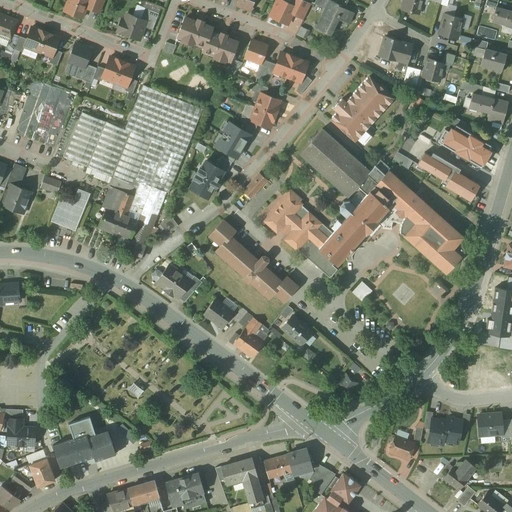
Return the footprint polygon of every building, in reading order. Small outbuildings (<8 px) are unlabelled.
[(64,0),(60,13),(83,21),(86,11),(98,15),(104,0),(64,0)] [(230,0),(234,1),(232,6),(247,11),(251,0),(230,0)] [(292,0),(291,4),(282,0),(271,0),(265,16),(286,25),(290,18),(303,24),(311,5),(300,0),(292,0)] [(314,0),(312,7),(320,10),(311,32),(331,40),(338,22),(349,26),(353,12),(324,0),(314,0)] [(420,0),(402,0),(400,11),(416,16),(420,0)] [(511,11),(491,7),(485,24),(511,31),(511,11)] [(148,20),(123,11),(115,36),(139,45),(148,20)] [(463,16),(441,11),(434,35),(456,42),(463,16)] [(18,20),(0,13),(0,37),(10,41),(18,20)] [(208,26),(181,16),(173,39),(200,49),(207,30),(208,26)] [(43,29),(28,24),(19,47),(34,54),(43,29)] [(305,39),(309,31),(298,26),(295,35),(305,39)] [(44,30),(35,54),(49,60),(59,36),(44,30)] [(200,49),(198,52),(229,64),(237,41),(207,30),(200,49)] [(398,38),(382,35),(375,58),(407,68),(413,49),(397,46),(398,38)] [(267,45),(247,38),(240,59),(261,66),(267,45)] [(161,51),(171,54),(173,45),(164,42),(161,51)] [(64,63),(76,67),(72,78),(89,86),(96,69),(86,65),(92,50),(72,43),(64,63)] [(505,53),(482,46),(475,68),(499,75),(505,53)] [(291,55),(276,51),(267,75),(282,79),(291,55)] [(120,60),(107,55),(98,79),(111,84),(120,60)] [(307,61),(291,56),(283,79),(299,85),(307,61)] [(444,61),(424,57),(419,80),(438,85),(444,61)] [(134,65),(120,60),(111,84),(125,89),(134,65)] [(245,62),(243,67),(254,70),(256,65),(245,62)] [(391,100),(367,78),(342,105),(338,102),(330,111),(333,114),(327,120),(352,143),(391,100)] [(507,93),(509,86),(496,82),(494,89),(507,93)] [(124,130),(80,112),(60,159),(134,189),(137,184),(167,195),(201,110),(142,86),(124,130)] [(282,101),(257,92),(251,108),(276,116),(282,101)] [(507,103),(467,93),(462,111),(484,116),(483,124),(501,128),(507,103)] [(276,117),(250,108),(245,123),(271,132),(276,117)] [(344,196),(367,171),(320,131),(298,156),(344,196)] [(492,147),(459,136),(453,152),(468,157),(466,163),(485,169),(492,147)] [(194,149),(202,152),(204,147),(196,144),(194,149)] [(202,159),(185,190),(207,203),(226,172),(202,159)] [(431,184),(439,171),(430,166),(422,179),(431,184)] [(461,239),(385,171),(330,232),(315,249),(333,265),(389,203),(414,225),(401,239),(442,275),(458,257),(451,250),(461,239)] [(60,181),(44,175),(40,187),(56,193),(60,181)] [(265,182),(257,175),(241,193),(248,200),(265,182)] [(478,181),(461,175),(458,183),(450,179),(445,187),(455,193),(454,196),(471,202),(478,181)] [(34,193),(7,183),(0,200),(0,208),(23,218),(34,193)] [(132,198),(108,189),(100,209),(136,223),(129,243),(125,253),(126,254),(141,259),(165,195),(137,184),(132,198)] [(288,187),(258,219),(325,280),(336,270),(314,250),(330,232),(301,207),(305,203),(288,187)] [(70,203),(57,198),(49,221),(74,230),(89,193),(75,188),(70,203)] [(100,209),(92,230),(129,243),(136,223),(100,209)] [(170,217),(159,222),(164,232),(175,227),(170,217)] [(213,246),(209,251),(266,301),(269,297),(280,304),(296,286),(231,236),(235,232),(219,219),(203,237),(213,246)] [(511,247),(506,246),(502,267),(511,269),(511,247)] [(150,281),(163,290),(178,271),(165,262),(150,281)] [(163,290),(176,300),(190,280),(178,271),(163,290)] [(360,281),(349,292),(360,302),(370,291),(360,281)] [(18,283),(12,284),(12,285),(2,286),(2,285),(0,284),(0,304),(4,304),(4,301),(19,300),(18,283)] [(212,298),(199,315),(219,331),(233,314),(212,298)] [(232,319),(240,324),(247,313),(239,308),(232,319)] [(291,314),(277,327),(297,348),(312,334),(291,314)] [(242,327),(229,344),(250,360),(264,342),(242,327)] [(307,360),(312,353),(305,348),(300,355),(307,360)] [(346,371),(336,379),(348,393),(358,384),(346,371)] [(129,383),(126,392),(137,395),(140,387),(129,383)] [(498,413),(476,415),(478,433),(500,431),(498,413)] [(19,417),(4,416),(2,446),(33,450),(35,429),(18,428),(19,417)] [(71,439),(49,446),(56,469),(90,459),(92,464),(113,458),(105,433),(94,437),(88,418),(66,424),(71,439)] [(462,420),(446,418),(446,419),(446,421),(443,440),(443,441),(458,443),(462,420)] [(446,421),(431,419),(427,441),(443,444),(443,441),(443,440),(446,421)] [(414,443),(395,436),(389,452),(408,459),(414,443)] [(142,452),(153,445),(150,440),(139,447),(142,452)] [(312,472),(305,447),(283,453),(289,473),(290,479),(312,472)] [(289,473),(283,453),(256,461),(262,481),(289,473)] [(46,457),(22,466),(32,491),(55,482),(46,457)] [(489,468),(500,467),(500,459),(488,460),(489,468)] [(250,460),(218,468),(223,487),(239,483),(245,507),(261,502),(250,460)] [(456,491),(473,469),(463,460),(454,472),(450,468),(441,479),(456,491)] [(199,471),(160,483),(169,511),(175,511),(208,502),(199,471)] [(359,483),(342,471),(329,488),(331,490),(340,496),(346,501),(352,493),(359,483)] [(152,479),(123,488),(128,508),(146,503),(148,511),(161,507),(152,479)] [(1,485),(0,486),(0,503),(9,510),(20,499),(1,485)] [(123,489),(107,495),(114,511),(128,508),(123,489)] [(337,500),(340,496),(331,490),(325,498),(334,505),(337,500)] [(494,511),(499,506),(484,494),(475,507),(481,511),(494,511)] [(343,511),(334,505),(325,498),(321,496),(309,511),(343,511)] [(511,511),(511,498),(508,496),(497,511),(511,511)] [(0,511),(6,511),(9,510),(0,503),(0,511)]
